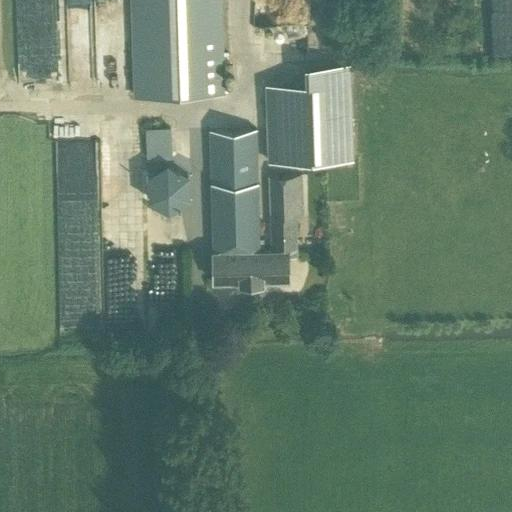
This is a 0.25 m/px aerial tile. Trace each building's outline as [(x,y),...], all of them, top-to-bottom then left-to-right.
[(131,0),(135,98),(225,94),(221,0),(131,0)] [(307,82),(265,83),(268,162),(310,160),(355,158),(351,62),(307,64),(307,82)] [(147,160),(172,158),(170,127),(146,128),(147,160)] [(260,238),(258,181),(257,128),(209,129),(210,182),(212,249),(211,249),(212,282),(290,280),(290,256),(298,256),(297,216),(303,216),(302,174),(268,175),(270,249),(264,249),(264,238),(260,238)] [(169,210),(188,198),(188,175),(167,164),(148,176),(149,199),(169,210)]
